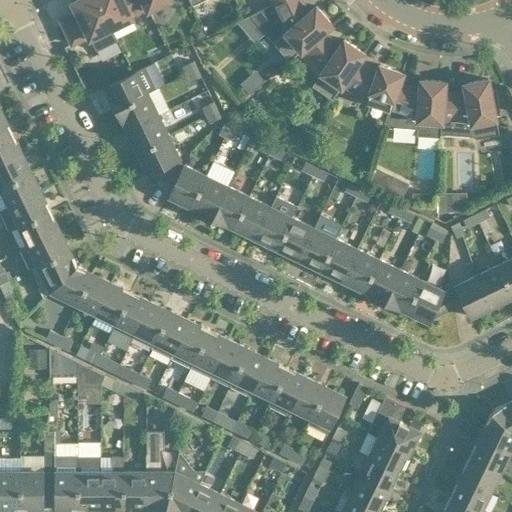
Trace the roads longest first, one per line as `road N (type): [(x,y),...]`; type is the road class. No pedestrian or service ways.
road 1 (residential): [(511,345),(435,373),(403,363),(122,222),(13,0)]
road 2 (residential): [(379,0),(436,26),(504,17)]
